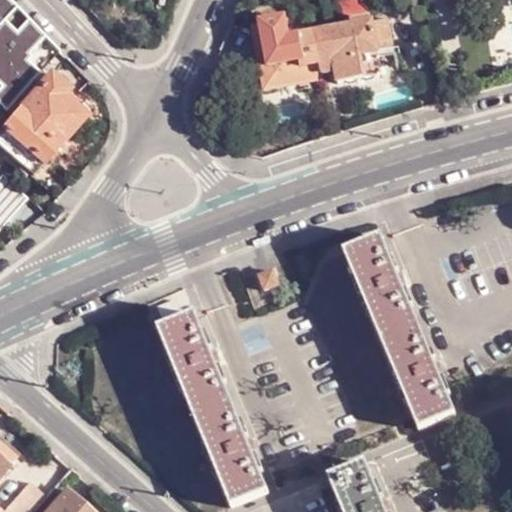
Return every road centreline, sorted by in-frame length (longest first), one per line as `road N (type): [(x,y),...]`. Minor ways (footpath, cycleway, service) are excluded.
road 1 (tertiary): [(258,211),(511,131)]
road 2 (residential): [(154,511),(26,400),(0,352)]
road 3 (tertiary): [(52,291),(258,211)]
road 4 (residential): [(159,113),(52,291)]
road 5 (residential): [(159,113),(49,0)]
road 6 (residential): [(258,211),(159,113)]
road 7 (residential): [(159,113),(208,0)]
